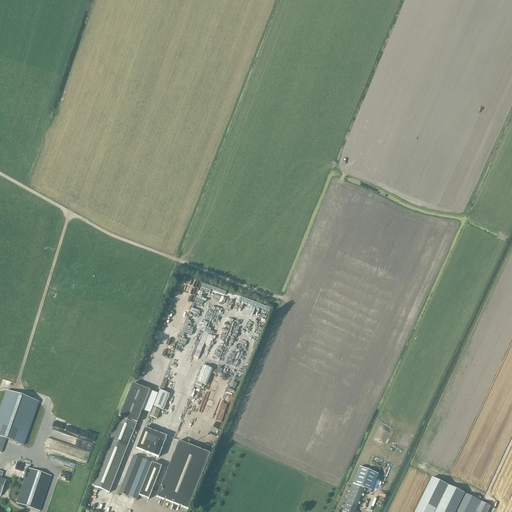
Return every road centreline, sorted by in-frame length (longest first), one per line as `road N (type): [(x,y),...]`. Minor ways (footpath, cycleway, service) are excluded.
road 1 (track): [(422,205),(345,170),(281,298),(70,213)]
road 2 (track): [(17,390),(70,213)]
road 3 (unknown): [(174,442),(221,307)]
